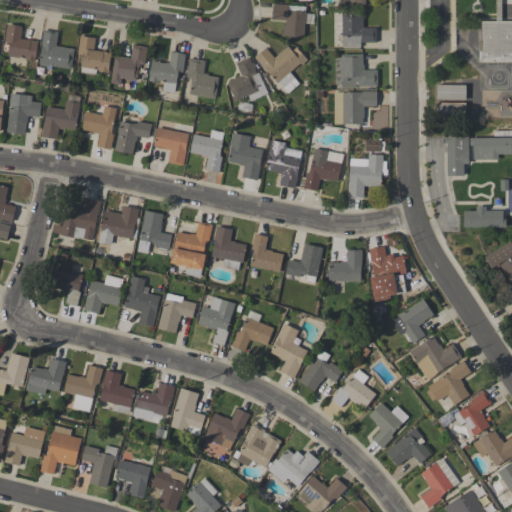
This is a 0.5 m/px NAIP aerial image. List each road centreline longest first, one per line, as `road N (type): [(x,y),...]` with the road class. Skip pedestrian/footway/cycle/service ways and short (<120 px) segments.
road 1 (residential): [(51,167),(20,290),(21,318),(248,387),(342,449),(394,511)]
road 2 (residential): [(0,161),(348,228),(411,218)]
road 3 (tertiary): [(403,0),(411,218),(511,383)]
road 4 (residential): [(23,0),(226,29)]
